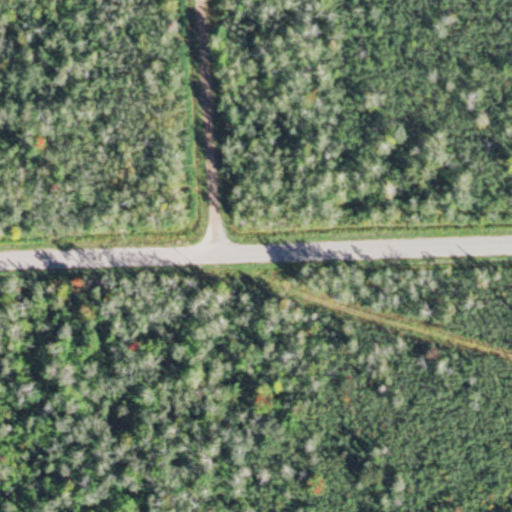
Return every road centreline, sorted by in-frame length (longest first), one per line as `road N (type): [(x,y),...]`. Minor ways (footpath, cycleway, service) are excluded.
road 1 (residential): [(0,255),(511,247)]
road 2 (residential): [(217,249),(202,0)]
